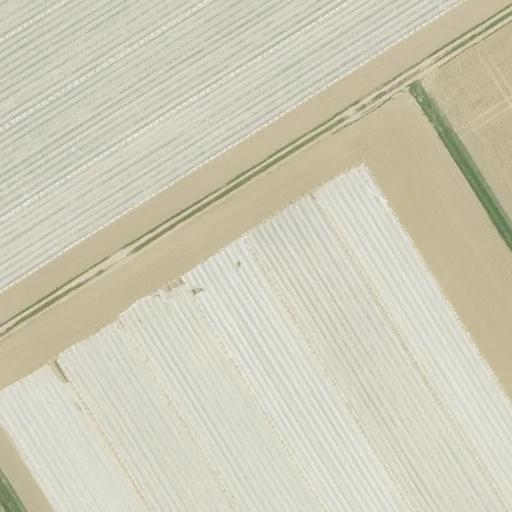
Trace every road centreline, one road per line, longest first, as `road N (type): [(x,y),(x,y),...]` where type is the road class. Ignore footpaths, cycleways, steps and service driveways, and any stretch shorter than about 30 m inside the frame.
road 1 (track): [(0,333),(511,12)]
road 2 (track): [(410,75),(511,237)]
